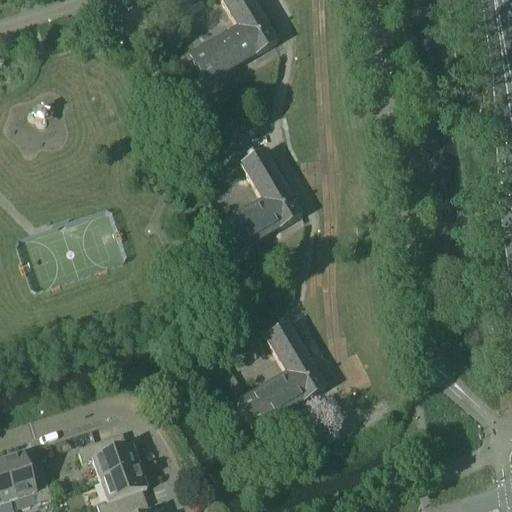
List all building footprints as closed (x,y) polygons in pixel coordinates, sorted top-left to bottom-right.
[(217,0),(236,33),(188,62),(197,78),(205,90),(226,77),(224,72),(250,56),(253,61),(276,48),(248,0),(217,0)] [(127,17),(140,38),(151,32),(138,10),(127,17)] [(117,23),(130,44),(140,38),(127,17),(117,23)] [(212,235),(229,263),(251,250),(248,245),(274,229),(277,234),(301,221),(263,157),(256,161),(252,154),(236,164),(261,206),(212,235)] [(236,408),(253,436),(275,423),(272,418),(299,402),(302,407),(325,394),(287,330),(280,334),(276,327),(260,337),(285,379),(236,408)] [(91,465),(99,486),(138,472),(130,449),(120,453),(116,440),(76,454),(81,468),(91,465)] [(22,459),(0,465),(0,467),(12,506),(33,499),(36,509),(51,504),(38,464),(25,468),(22,459)] [(0,509),(12,506),(0,467),(0,509)] [(96,510),(96,511),(132,511),(140,509),(136,498),(146,494),(138,472),(99,486),(106,506),(96,510)]
